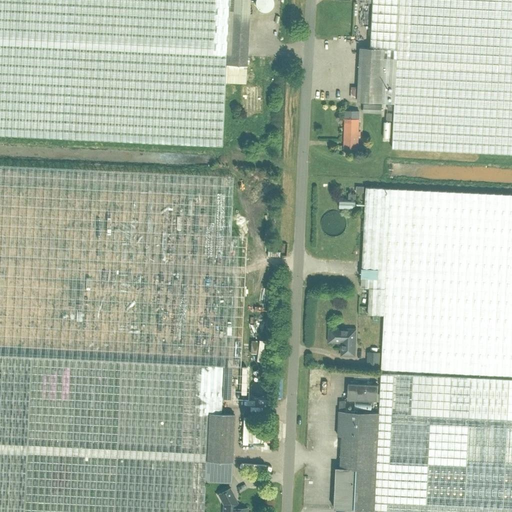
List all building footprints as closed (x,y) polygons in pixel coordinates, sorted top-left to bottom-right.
[(229,0),(0,0),(0,135),(222,146),(226,83),(227,66),(226,66),(229,0)] [(249,0),(229,0),(226,66),(227,66),(226,83),(246,84),(249,0)] [(261,10),(263,10),(265,9),(266,9),(268,8),(269,7),(270,5),(271,4),(272,2),(272,0),(271,0),(253,0),(254,2),(254,4),(255,5),(256,6),(257,8),(258,9),(260,9),(261,10)] [(373,2),(370,48),(397,49),(395,103),(392,148),(511,153),(511,0),(359,0),(360,2),(373,2)] [(397,49),(370,48),(360,48),(358,102),(395,103),(397,49)] [(258,91),(246,90),(245,110),(257,111),(258,91)] [(381,113),(381,105),(363,104),(362,112),(381,113)] [(357,149),(358,112),(344,112),(343,149),(357,149)] [(385,114),(385,136),(390,137),(390,128),(393,128),(393,114),(385,114)] [(0,511),(203,511),(206,473),(223,474),(224,462),(206,461),(208,413),(208,410),(221,410),(223,386),(224,365),(239,366),(240,347),(244,266),(245,236),(230,235),(232,177),(233,177),(0,165),(0,511)] [(511,194),(366,187),(362,267),(379,268),(379,277),(362,276),(361,287),(369,287),(368,314),(384,315),(381,369),(511,375),(511,194)] [(379,268),(362,267),(362,276),(379,277),(379,268)] [(355,356),(356,330),(330,329),(329,342),(342,342),(342,355),(355,356)] [(379,368),(380,352),(367,352),(366,367),(379,368)] [(379,412),(374,510),(374,511),(511,511),(511,379),(381,373),(380,385),(380,401),(379,412)] [(380,401),(380,385),(348,383),(348,400),(380,401)] [(374,510),(379,412),(339,411),(338,436),(342,436),(340,468),(336,467),(334,508),(374,510)] [(208,413),(206,461),(224,462),(232,462),(234,414),(221,413),(208,413)] [(246,511),(247,510),(235,509),(235,504),(237,503),(230,488),(218,494),(223,504),(223,511),(246,511)]
